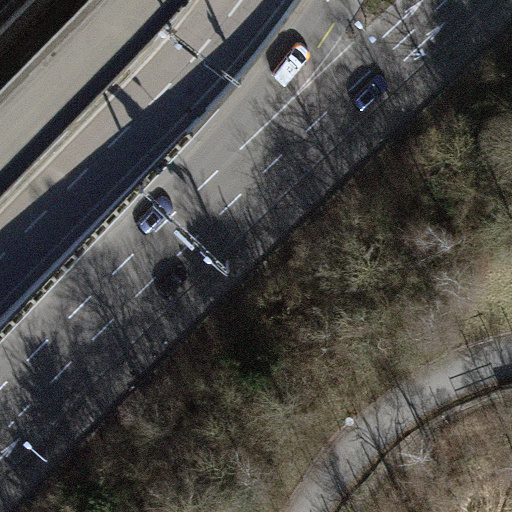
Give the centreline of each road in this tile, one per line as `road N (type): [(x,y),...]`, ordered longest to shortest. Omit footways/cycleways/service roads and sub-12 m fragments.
road 1 (trunk): [(0,257),(240,0)]
road 2 (primary): [(0,424),(221,185)]
road 3 (primary): [(221,185),(299,138),(448,0)]
road 4 (tertiary): [(221,185),(252,112),(335,0)]
road 5 (primary): [(0,142),(140,0)]
